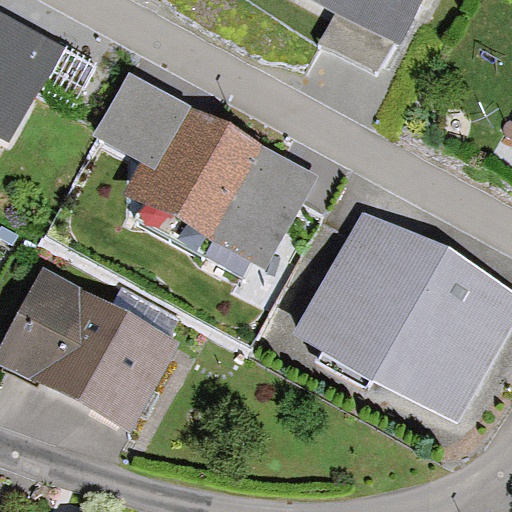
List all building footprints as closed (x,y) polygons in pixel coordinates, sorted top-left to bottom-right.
[(424,0),(316,0),(340,13),(323,45),(378,75),(396,42),(401,44),(422,4),(424,0)] [(60,47),(0,12),(0,137),(7,141),(60,47)] [(144,162),(157,169),(192,107),(130,72),(95,134),(144,162)] [(314,173),(192,107),(157,169),(144,162),(126,196),(262,269),(314,173)] [(511,328),(511,290),(364,209),(294,334),(458,425),(511,328)] [(42,271),(0,351),(0,363),(132,432),(179,342),(42,271)]
